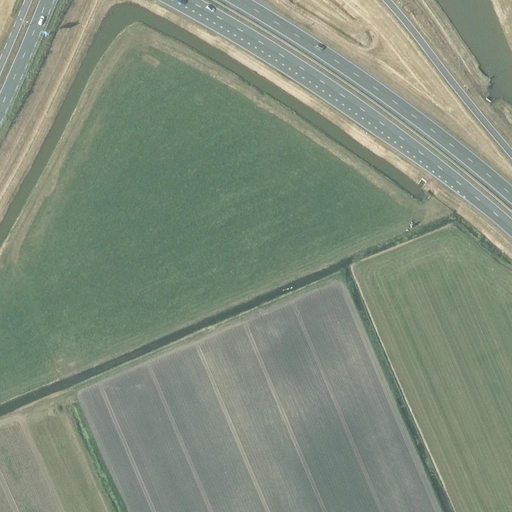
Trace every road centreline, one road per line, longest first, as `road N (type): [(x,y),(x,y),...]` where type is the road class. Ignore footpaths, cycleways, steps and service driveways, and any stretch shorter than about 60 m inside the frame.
road 1 (trunk): [(183,0),(364,112),(511,228)]
road 2 (trunk): [(511,193),(364,78),(239,0)]
road 3 (track): [(191,325),(275,511)]
road 4 (trunk): [(511,153),(386,0)]
